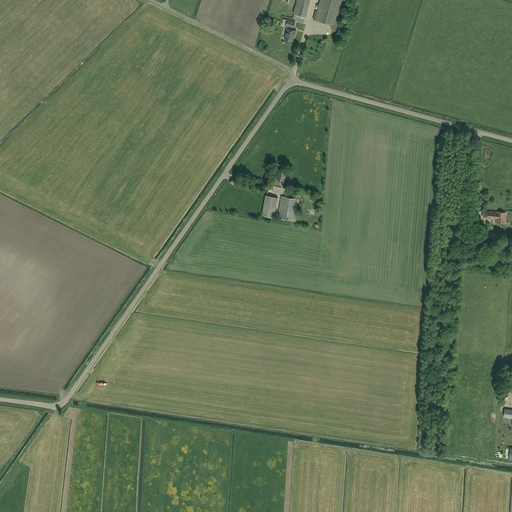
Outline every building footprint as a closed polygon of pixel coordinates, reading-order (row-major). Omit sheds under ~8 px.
[(305,17),(310,0),(296,0),(293,14),(305,17)] [(319,0),(314,20),(334,25),(341,0),(319,0)] [(286,35),(284,40),(292,42),(294,35),(295,35),(296,31),(292,30),(292,28),(293,28),(295,21),(287,19),(286,26),(288,27),(287,28),(285,34),(286,35)] [(284,181),(286,172),(279,170),(277,179),(276,183),(280,184),(281,180),(284,181)] [(274,218),(277,198),(265,195),(262,215),(274,218)] [(292,195),(292,198),(281,196),(277,218),(297,221),(298,215),(296,215),(299,196),(292,195)] [(505,223),(506,213),(497,212),(484,211),(483,218),(496,219),(496,222),(505,223)] [(472,254),(471,257),(480,257),(481,245),(472,244),(471,254),(472,254)]
